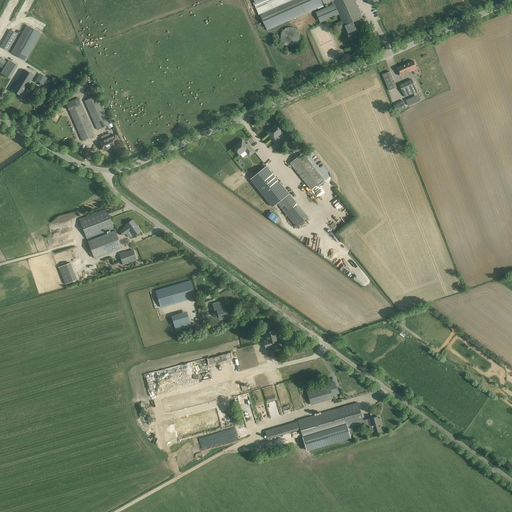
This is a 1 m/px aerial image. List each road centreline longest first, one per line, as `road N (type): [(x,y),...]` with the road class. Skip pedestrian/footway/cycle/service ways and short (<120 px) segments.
road 1 (unclassified): [(511,479),(116,196),(108,172)]
road 2 (unclassified): [(108,172),(511,1)]
road 3 (unclassified): [(108,172),(61,156),(0,119)]
